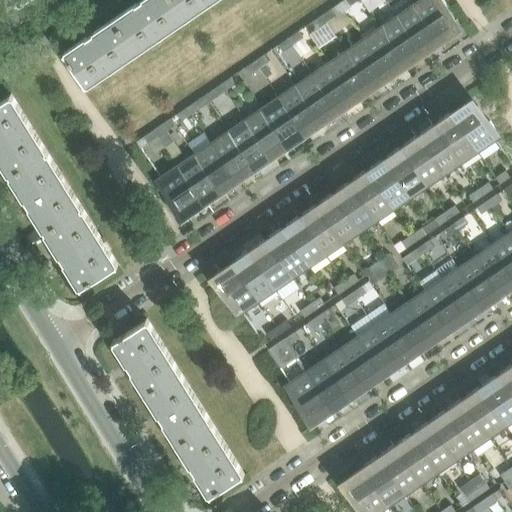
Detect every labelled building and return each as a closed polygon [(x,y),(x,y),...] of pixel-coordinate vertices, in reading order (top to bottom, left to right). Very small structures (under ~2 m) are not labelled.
[(187,17),(175,0),(141,0),(140,1),(162,34),(187,17)] [(211,0),(175,0),(187,17),(211,0)] [(456,22),(445,6),(446,5),(443,0),(423,0),(415,5),(441,43),(452,35),(447,28),(456,22)] [(162,34),(140,1),(115,18),(138,50),(162,34)] [(441,43),(415,5),(398,17),(424,54),(441,43)] [(337,15),(332,8),(322,15),(327,22),(337,15)] [(327,22),(322,15),(312,22),(317,29),(327,22)] [(424,54),(398,17),(381,29),(407,66),(424,54)] [(138,50),(115,18),(91,35),(113,67),(138,50)] [(407,66),(381,29),(364,40),(390,77),(407,66)] [(303,38),(298,31),(288,38),(293,45),(303,38)] [(113,67),(91,35),(64,53),(65,54),(66,53),(87,83),(85,84),(86,85),(113,67)] [(293,45),(288,38),(278,45),(283,52),(293,45)] [(390,77),(364,40),(347,52),(373,89),(390,77)] [(373,89),(347,52),(331,63),(356,101),(373,89)] [(269,61),(265,54),(255,61),(259,68),(269,61)] [(259,68),(255,61),(245,68),(249,75),(259,68)] [(356,101),(331,63),(314,75),(339,112),(356,101)] [(339,112),(314,75),(297,86),(322,124),(339,112)] [(226,91),(236,84),(231,77),(221,84),(226,91)] [(226,91),(221,84),(211,91),(216,98),(226,91)] [(322,124),(297,86),(280,98),(305,135),(322,124)] [(0,157),(11,174),(47,151),(11,94),(10,94),(11,96),(0,102),(0,157)] [(305,135),(280,98),(263,110),(288,147),(305,135)] [(202,107),(197,100),(187,107),(192,114),(202,107)] [(495,128),(490,121),(488,122),(478,106),(469,112),(464,105),(453,112),(478,150),(498,136),(493,129),(495,128)] [(192,114),(187,107),(177,114),(182,121),(192,114)] [(288,147),(263,110),(246,121),(271,159),(288,147)] [(478,150),(453,112),(436,124),(461,161),(478,150)] [(158,137),(175,126),(171,119),(154,130),(158,137)] [(271,159),(246,121),(229,133),(254,170),(271,159)] [(461,161),(436,124),(419,135),(444,173),(461,161)] [(158,137),(154,130),(144,137),(148,144),(158,137)] [(254,170),(229,133),(212,144),(237,182),(254,170)] [(444,173),(419,135),(402,147),(427,184),(444,173)] [(237,182),(212,144),(195,156),(220,193),(237,182)] [(427,184),(402,147),(385,158),(410,196),(427,184)] [(45,229),(82,206),(47,151),(11,174),(45,229)] [(220,193),(195,156),(178,168),(203,205),(220,193)] [(410,196),(385,158),(368,170),(393,207),(410,196)] [(203,205),(178,168),(158,181),(163,188),(161,189),(166,196),(168,195),(178,211),(187,205),(192,212),(203,205)] [(393,207),(368,170),(351,182),(376,219),(393,207)] [(500,184),(510,177),(506,170),(495,177),(500,184)] [(376,219),(351,182),(334,193),(359,231),(376,219)] [(493,189),(489,182),(479,189),(483,195),(483,196),(493,189)] [(508,196),(511,193),(511,183),(503,189),(508,196)] [(483,196),(483,195),(479,189),(469,195),(473,202),(483,196)] [(359,231),(334,193),(317,205),(342,242),(359,231)] [(497,203),(502,200),(497,193),(487,200),(488,201),(492,207),(495,212),(501,208),(497,203)] [(492,207),(488,201),(487,200),(477,207),(482,214),(492,207)] [(342,242),(317,205),(300,216),(325,254),(342,242)] [(450,219),(460,212),(455,205),(445,212),(449,218),(450,219)] [(119,265),(103,240),(82,206),(45,229),(82,288),(83,287),(82,286),(117,265),(117,266),(119,265)] [(168,224),(157,208),(144,217),(155,233),(168,224)] [(450,219),(449,218),(445,212),(435,218),(440,225),(450,219)] [(325,254),(300,216),(283,228),(308,265),(325,254)] [(458,230),(468,223),(463,217),(453,223),(453,224),(458,230)] [(458,230),(453,224),(453,223),(443,230),(448,237),(458,230)] [(308,265),(283,228),(266,240),(291,277),(308,265)] [(426,235),(421,228),(411,235),(416,241),(416,242),(426,235)] [(511,236),(510,234),(493,246),(511,272),(511,236)] [(416,242),(416,241),(411,235),(401,241),(406,248),(416,242)] [(424,253),(434,246),(430,239),(419,246),(424,253)] [(291,277),(266,240),(249,251),(274,289),(291,277)] [(424,253),(419,246),(409,253),(414,260),(424,253)] [(511,287),(511,272),(493,246),(477,257),(502,294),(511,287)] [(274,289),(249,251),(232,263),(257,300),(274,289)] [(399,267),(396,262),(390,253),(379,260),(379,261),(389,274),(399,267)] [(502,294),(477,257),(460,268),(486,306),(502,294)] [(389,274),(379,261),(379,260),(369,267),(378,281),(389,274)] [(257,300),(232,263),(221,270),(226,278),(217,284),(228,299),(226,301),(231,308),(233,307),(238,314),(257,300)] [(486,306),(460,268),(443,280),(469,317),(486,306)] [(349,288),(359,281),(354,274),(344,281),(348,287),(349,288)] [(469,317),(443,280),(426,291),(452,329),(469,317)] [(349,288),(348,287),(344,281),(334,287),(339,294),(349,288)] [(356,299),(367,292),(362,285),(352,293),(356,299)] [(452,329),(426,291),(410,303),(435,340),(452,329)] [(356,299),(352,293),(342,299),(347,306),(356,299)] [(325,304),(320,297),(310,304),(315,310),(325,304)] [(435,340),(410,303),(392,315),(417,352),(435,340)] [(315,310),(310,304),(300,310),(305,317),(315,310)] [(323,322),(333,315),(328,308),(318,315),(323,322)] [(323,322),(318,315),(308,322),(313,329),(323,322)] [(417,352),(392,315),(375,327),(400,364),(417,352)] [(180,371),(147,318),(146,319),(146,320),(115,339),(115,338),(114,339),(146,392),(180,371)] [(281,334),(291,327),(287,320),(276,327),(281,333),(281,334)] [(281,334),(281,333),(276,327),(267,333),(271,340),(281,334)] [(400,364),(375,327),(358,338),(383,375),(400,364)] [(289,346),(299,338),(295,331),(284,338),(289,346)] [(297,358),(289,346),(284,338),(274,345),(288,365),(297,358)] [(383,375),(358,338),(341,350),(366,387),(383,375)] [(366,387),(341,350),(324,361),(349,399),(366,387)] [(349,399),(324,361),(307,373),(332,410),(349,399)] [(511,365),(497,375),(511,397),(511,365)] [(212,421),(180,371),(146,392),(178,442),(212,421)] [(332,410),(307,373),(287,386),(292,393),(290,394),(295,402),(297,400),(307,416),(316,410),(321,418),(332,410)] [(511,419),(511,397),(497,375),(480,387),(505,424),(511,419)] [(505,424),(480,387),(463,398),(489,436),(505,424)] [(489,436),(463,398),(446,410),(472,447),(489,436)] [(472,447),(446,410),(429,422),(455,459),(472,447)] [(245,474),(212,421),(178,442),(211,495),(213,494),(212,493),(243,474),(243,475),(245,474)] [(455,459),(429,422),(412,433),(438,471),(455,459)] [(438,471),(412,433),(395,445),(421,482),(438,471)] [(421,482),(395,445),(378,456),(404,494),(421,482)] [(404,494),(378,456),(361,468),(387,505),(404,494)] [(376,511),(387,505),(361,468),(350,475),(355,483),(346,489),(357,505),(356,506),(359,511),(362,511),(376,511)] [(511,486),(511,470),(510,468),(500,474),(510,488),(511,486)] [(479,495),(490,488),(485,481),(475,488),(475,489),(479,495)] [(479,495),(475,489),(475,488),(465,495),(469,502),(479,495)] [(487,507),(498,500),(493,493),(483,500),(487,507)] [(479,511),(487,507),(483,500),(465,511),(479,511)]
